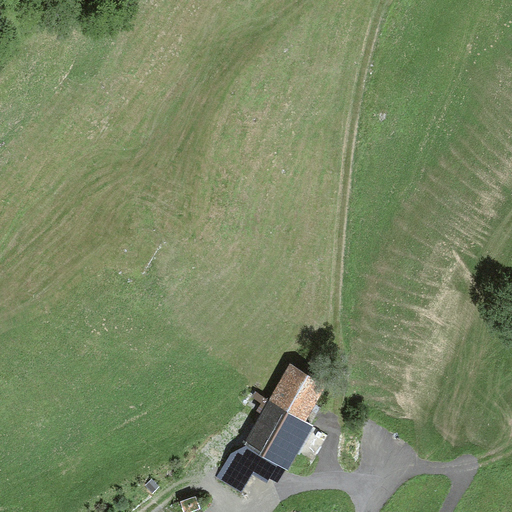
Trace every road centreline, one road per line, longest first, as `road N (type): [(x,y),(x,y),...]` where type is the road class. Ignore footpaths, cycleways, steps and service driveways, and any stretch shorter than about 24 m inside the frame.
road 1 (track): [(335,481),(339,273),(360,85),(385,0)]
road 2 (track): [(147,511),(201,481),(239,507),(315,481),(359,483),(371,500)]
